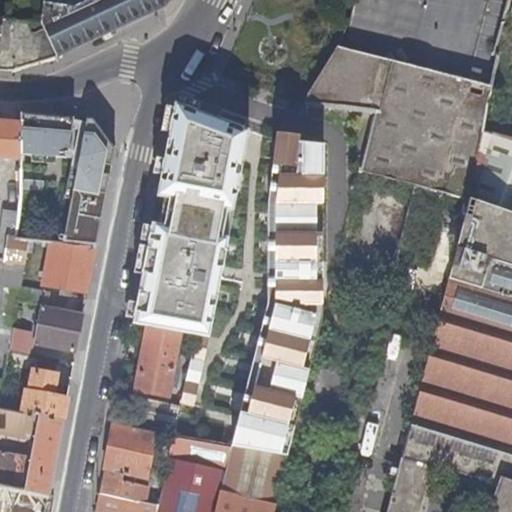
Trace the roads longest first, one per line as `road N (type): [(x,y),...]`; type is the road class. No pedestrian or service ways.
road 1 (residential): [(162,57),(72,511)]
road 2 (residential): [(162,57),(0,95)]
